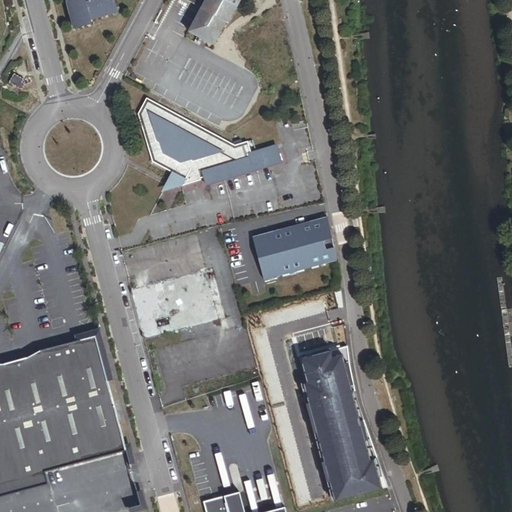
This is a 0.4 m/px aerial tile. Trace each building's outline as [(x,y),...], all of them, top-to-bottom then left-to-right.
[(90,21),(118,14),(114,0),(66,0),(74,29),(92,25),(90,21)] [(184,0),(201,9),(189,33),(214,46),(227,22),(229,23),(241,0),(184,0)] [(253,58),(261,53),(270,48),(264,37),(246,48),(253,58)] [(257,65),(265,60),(261,53),(253,58),(257,65)] [(31,84),(24,58),(15,75),(24,80),(31,84)] [(10,84),(22,90),(25,85),(22,83),(24,80),(15,75),(10,84)] [(152,163),(172,173),(172,172),(178,175),(186,180),(183,186),(201,181),(200,179),(203,178),(205,185),(282,162),(277,145),(251,153),(248,142),(235,146),(147,99),(138,115),(152,163)] [(183,186),(186,180),(178,175),(172,172),(172,173),(161,193),(176,189),(183,186)] [(252,241),(263,283),(336,264),(327,222),(252,241)] [(0,366),(0,487),(54,473),(127,454),(97,339),(41,353),(28,360),(5,366),(0,366)] [(0,487),(0,500),(57,485),(54,473),(0,487)] [(242,511),(239,498),(202,507),(203,511),(242,511)]
